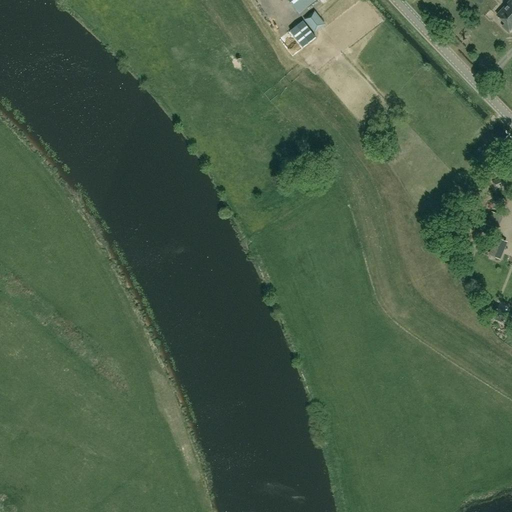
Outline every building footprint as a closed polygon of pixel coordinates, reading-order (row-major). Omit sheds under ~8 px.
[(288,0),(299,13),(315,0),(288,0)] [(504,28),(507,31),(511,31),(511,29),(511,0),(510,0),(497,15),(505,23),(504,24),(504,28)] [(324,24),(315,12),(314,11),(304,19),(314,32),(324,24)] [(315,37),(303,21),(290,31),(303,47),(315,37)] [(511,180),(509,174),(493,182),(496,189),(511,181),(511,180)] [(492,210),(487,223),(498,227),(503,214),(492,210)] [(490,255),(500,260),(507,243),(497,238),(490,255)]
